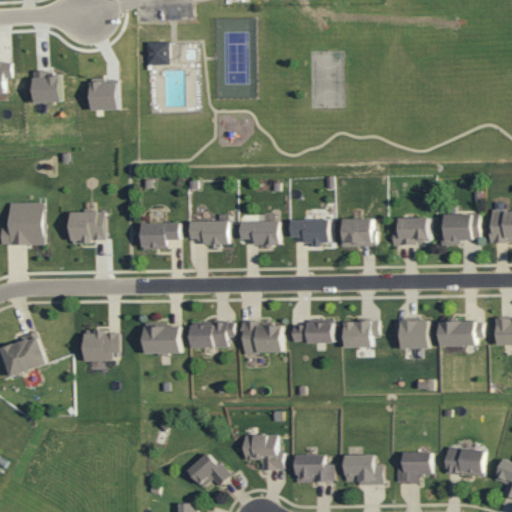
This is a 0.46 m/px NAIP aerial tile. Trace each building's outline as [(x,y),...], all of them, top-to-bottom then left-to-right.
[(148,66),(171,65),(171,43),(147,43),(148,66)] [(0,94),(7,94),(7,79),(14,79),(13,62),(0,62),(0,94)] [(64,102),(63,73),(34,73),(35,103),(64,102)] [(91,84),(92,111),(120,111),(119,83),(91,84)] [(10,201),(44,201),(45,243),(1,243),(1,226),(10,226),(10,201)] [(492,207),(505,207),(505,209),(511,209),(511,240),(490,240),(489,225),(492,225),(492,207)] [(71,210),(105,210),(106,238),(92,238),(92,241),(72,242),(71,210)] [(444,212),(479,212),(480,238),(460,238),(460,242),(441,243),(441,233),(445,232),(444,212)] [(343,217),(372,216),(372,228),(375,228),(376,244),(341,244),(341,225),(343,225),(343,217)] [(399,216),(428,216),(428,240),(416,240),(416,243),(393,244),(392,227),(399,227),(399,216)] [(291,218),(330,217),(330,241),(305,242),(305,235),(291,235),(291,218)] [(191,219),(229,219),(229,243),(204,243),(204,236),(191,236),(191,219)] [(241,219),(280,219),(280,243),(255,243),(255,236),(242,237),(241,219)] [(181,221),(143,221),(143,247),(168,247),(168,238),(181,238),(181,221)] [(511,343),(511,316),(497,317),(498,344),(511,343)] [(429,318),(430,347),(402,347),(401,334),(395,334),(394,319),(429,318)] [(245,351),(283,350),(283,323),(259,324),(259,319),(245,319),(245,351)] [(344,320),(345,347),(374,346),(374,335),(380,335),(380,319),(344,320)] [(479,344),(478,336),(485,336),(484,319),(440,321),(440,345),(479,344)] [(295,341),(335,342),(335,322),(300,321),(300,332),(295,332),(295,341)] [(230,346),(229,337),(236,337),(236,322),(191,323),(192,347),(230,346)] [(145,324),(181,323),(181,351),(145,352),(145,324)] [(86,361),(114,360),(114,353),(120,353),(120,331),(109,332),(109,327),(95,328),(95,332),(85,332),(86,361)] [(11,376),(48,362),(37,334),(1,348),(11,376)] [(245,434),(277,433),(277,443),(282,443),(283,467),(262,467),(262,457),(245,457),(245,434)] [(448,445),(485,449),(483,475),(446,471),(448,445)] [(403,450),(432,450),(432,473),(421,473),(421,482),(404,482),(404,480),(397,480),(397,466),(403,466),(403,450)] [(213,479),(219,486),(231,475),(208,451),(188,470),(204,487),(213,479)] [(296,453),(325,453),(325,462),(334,462),(334,482),(310,483),(310,478),(297,478),(296,453)] [(345,454),(374,453),(375,463),(383,463),(383,483),(359,483),(359,479),(346,479),(345,454)] [(504,457),(511,460),(511,494),(504,491),(508,482),(496,477),(504,457)] [(180,511),(200,511),(200,502),(180,502),(180,511)]
